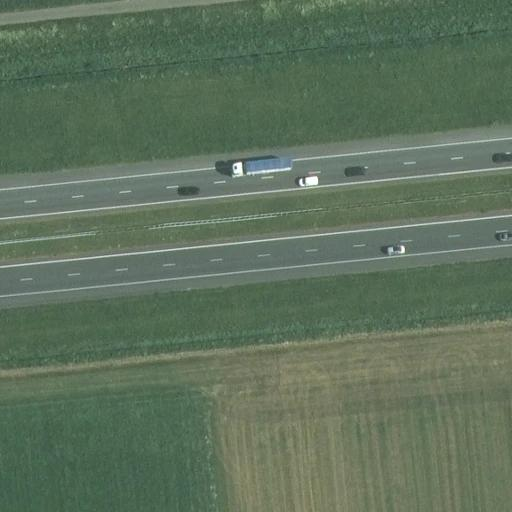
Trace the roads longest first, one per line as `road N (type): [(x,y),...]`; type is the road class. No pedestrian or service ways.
road 1 (motorway): [(0,283),(511,232)]
road 2 (motorway): [(511,150),(0,198)]
road 3 (unclassified): [(0,20),(203,0)]
